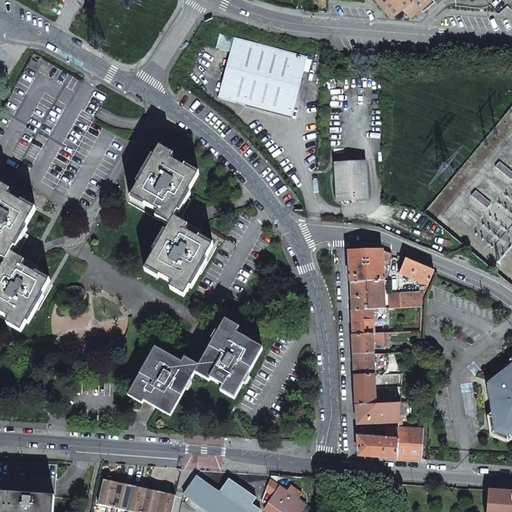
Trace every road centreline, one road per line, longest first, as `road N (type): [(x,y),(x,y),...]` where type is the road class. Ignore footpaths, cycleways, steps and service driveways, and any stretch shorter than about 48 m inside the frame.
road 1 (secondary): [(326,464),(0,436)]
road 2 (residential): [(511,42),(319,27),(220,0)]
road 3 (residential): [(338,233),(349,466)]
road 4 (residential): [(326,464),(326,335),(293,237)]
road 5 (residential): [(293,237),(239,165),(139,88)]
road 6 (residential): [(511,301),(361,233),(338,233)]
road 7 (secondary): [(511,481),(349,466)]
road 8 (residential): [(139,88),(0,11)]
